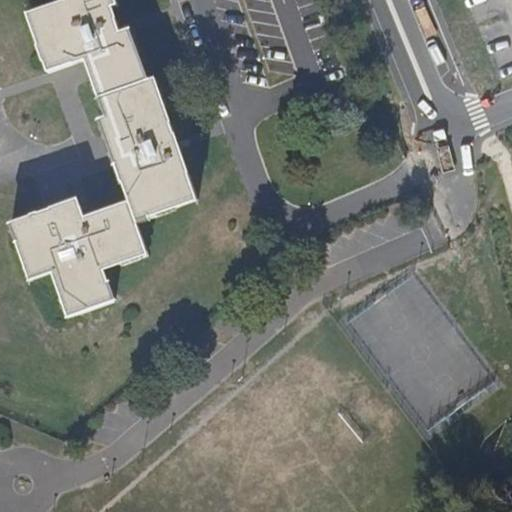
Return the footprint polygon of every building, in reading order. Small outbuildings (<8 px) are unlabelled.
[(114,29),(105,7),(111,4),(109,0),(58,0),(60,3),(40,9),(42,15),(29,19),(36,38),(31,39),(44,72),(80,59),(87,56),(93,73),(86,75),(95,98),(100,95),(144,79),(123,26),(114,29)] [(42,15),(40,9),(40,7),(27,13),(29,19),(42,15)] [(36,38),(29,19),(24,21),(31,39),(36,38)] [(93,73),(87,56),(80,59),(86,75),(93,73)] [(161,101),(150,77),(144,79),(162,129),(169,127),(159,104),(161,101)] [(183,167),(169,127),(162,129),(144,79),(100,95),(107,113),(101,115),(94,117),(105,146),(113,143),(120,162),(112,165),(125,200),(131,215),(145,210),(171,200),(193,192),(183,167)] [(107,113),(100,95),(95,98),(101,115),(107,113)] [(120,162),(113,143),(105,146),(112,165),(120,162)] [(195,200),(193,192),(171,200),(174,208),(195,200)] [(77,204),(74,195),(56,203),(59,210),(77,204)] [(131,215),(125,200),(81,216),(77,204),(59,210),(60,216),(48,221),(43,208),(25,215),(7,222),(23,266),(32,263),(37,276),(50,271),(60,298),(67,296),(73,315),(113,300),(102,269),(120,262),(118,256),(143,247),(134,222),(131,215)] [(174,211),(174,208),(171,200),(145,210),(147,218),(148,220),(174,211)] [(60,216),(59,210),(56,203),(43,208),(48,221),(60,216)] [(147,218),(145,210),(131,215),(134,222),(147,218)] [(121,264),(147,255),(143,247),(118,256),(120,262),(121,264)] [(37,276),(32,263),(23,266),(21,267),(26,280),(37,276)] [(73,315),(67,296),(60,298),(57,299),(64,319),(73,315)]
